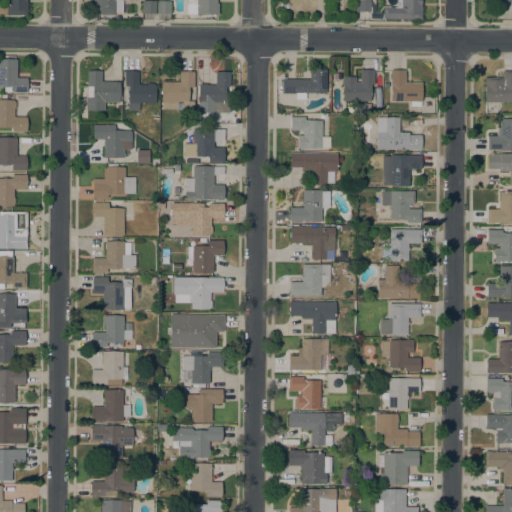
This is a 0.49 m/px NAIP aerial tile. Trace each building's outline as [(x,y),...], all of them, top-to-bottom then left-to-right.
[(26,0),(26,15),(6,15),(6,14),(0,14),(0,5),(6,5),(6,0),(26,0)] [(122,0),(122,13),(114,13),(114,15),(95,15),(95,8),(93,8),(93,0),(122,0)] [(216,0),(216,3),(218,3),(217,15),(185,14),(185,4),(187,4),(187,0),(216,0)] [(354,12),(354,0),(369,0),(369,3),(372,3),(372,12),(354,12)] [(395,0),(420,0),(420,6),(421,6),(421,20),(382,19),(382,6),(389,6),(389,8),(393,8),(395,0)] [(155,14),(141,13),(141,1),(155,1),(155,14)] [(170,1),(169,14),(156,14),(156,1),(170,1)] [(16,78),(26,78),(26,93),(11,93),(11,87),(0,87),(0,59),(16,60),(16,78)] [(308,79),(308,69),(325,70),(325,93),(294,93),(294,94),(280,93),(280,79),(308,79)] [(341,101),(342,85),(341,85),(341,77),(355,77),(355,82),(359,83),(359,70),(373,70),(373,85),(370,85),(369,101),(341,101)] [(390,70),(403,70),(403,83),(421,83),(421,102),(420,102),(419,107),(410,107),(410,102),(389,102),(390,70)] [(101,71),(101,81),(118,82),(118,103),(103,102),(103,110),(85,110),(85,98),(86,98),(86,71),(101,71)] [(138,71),(138,85),(146,85),(146,83),(153,83),(153,85),(154,85),(154,103),(138,103),(138,111),(127,111),(127,86),(123,86),(123,71),(138,71)] [(511,102),(483,102),(484,78),(502,78),(502,71),(511,71),(511,102)] [(179,82),(179,72),(193,72),(193,87),(187,87),(187,101),(192,101),(192,109),(161,109),(161,103),(161,82),(179,82)] [(214,72),(229,72),(229,87),(224,87),(224,102),(228,102),(228,113),(197,113),(198,85),(199,85),(199,84),(206,84),(206,85),(214,85),(214,72)] [(0,100),(13,100),(13,102),(15,102),(15,108),(13,108),(13,117),(26,117),(26,132),(11,132),(11,127),(0,127),(0,100)] [(321,137),(329,137),(329,148),(304,148),(304,149),(296,149),(297,136),(302,136),(302,131),(290,130),(290,117),(304,117),(304,121),(321,121),(321,137)] [(376,118),(398,118),(398,133),(408,133),(408,135),(420,135),(420,149),(376,149),(376,118)] [(511,150),(487,150),(487,136),(496,136),(497,128),(499,128),(499,119),(511,119),(511,150)] [(114,125),(113,131),(130,131),(130,144),(123,144),(123,158),(102,158),(102,139),(92,139),(92,125),(114,125)] [(183,156),(183,144),(192,144),(192,129),(224,129),(223,142),(213,141),(213,148),(223,148),(223,162),(208,162),(208,157),(193,156),(183,156)] [(0,138),(16,138),(15,156),(26,156),(26,171),(10,171),(10,165),(0,165),(0,138)] [(148,150),(148,163),(136,163),(136,150),(148,150)] [(336,172),(333,172),(333,183),(325,183),(325,185),(311,185),(311,170),(302,170),(302,167),(289,167),(289,153),(336,153),(336,172)] [(382,156),(389,156),(389,155),(420,155),(420,169),(407,169),(407,172),(408,172),(408,178),(408,187),(389,187),(389,185),(381,185),(382,156)] [(511,155),(511,186),(509,186),(509,171),(499,171),(499,169),(486,169),(487,155),(511,155)] [(103,179),(103,169),(105,169),(105,167),(107,167),(107,165),(116,165),(116,167),(124,167),(124,177),(134,177),(134,194),(123,194),(123,195),(106,194),(106,199),(92,198),(92,179),(103,179)] [(184,199),(184,178),(192,178),(192,166),(223,167),(223,175),(212,175),(212,185),(223,185),(222,200),(184,199)] [(0,179),(11,179),(11,175),(26,175),(25,189),(12,189),(12,198),(14,198),(14,205),(12,205),(12,206),(0,206),(0,179)] [(289,221),(289,208),(301,208),(301,205),(301,200),(301,190),(320,190),(320,191),(328,191),(328,208),(320,208),(320,215),(324,215),(324,219),(320,219),(320,221),(289,221)] [(413,191),(413,204),(407,204),(407,209),(420,209),(420,223),(405,223),(405,219),(389,219),(389,206),(380,206),(380,191),(413,191)] [(511,223),(486,223),(486,209),(499,209),(499,192),(511,192),(511,223)] [(122,235),(102,235),(102,217),(91,217),(92,202),(107,203),(107,208),(123,209),(122,235)] [(203,204),(203,207),(208,207),(208,204),(222,204),(222,218),(210,218),(210,227),(211,227),(211,233),(210,233),(210,234),(191,234),(191,224),(170,224),(170,203),(203,204)] [(0,213),(15,213),(25,213),(26,249),(10,249),(11,250),(0,250),(0,213)] [(297,227),(297,226),(301,226),(301,227),(333,227),(333,251),(332,251),(332,260),(311,260),(311,258),(310,258),(310,244),(301,244),(301,243),(289,243),(289,227),(297,227)] [(389,229),(420,230),(420,243),(407,243),(407,261),(388,261),(389,229)] [(511,230),(511,262),(493,262),(493,249),(498,249),(498,244),(488,244),(488,248),(486,248),(486,230),(511,230)] [(222,241),(222,255),(212,255),(212,273),(191,273),(191,259),(186,259),(186,246),(191,246),(207,246),(207,241),(222,241)] [(123,242),(123,243),(130,243),(130,255),(134,255),(134,269),(128,269),(128,270),(124,270),(124,269),(119,269),(117,269),(106,269),(106,273),(91,273),(91,258),(104,258),(104,242),(123,242)] [(0,256),(12,257),(12,273),(25,273),(25,288),(10,288),(10,284),(0,283),(0,256)] [(329,264),(329,282),(322,287),(320,287),(320,296),(288,296),(288,282),(301,282),(301,280),(300,280),(300,274),(301,274),(301,264),(329,264)] [(376,298),(376,280),(378,280),(378,266),(396,266),(396,280),(406,280),(406,284),(419,284),(419,298),(376,298)] [(511,297),(485,297),(486,284),(498,284),(498,266),(511,266),(511,297)] [(130,309),(122,309),(122,310),(101,310),(101,292),(91,291),(91,277),(106,277),(106,283),(120,283),(120,279),(130,279),(130,309)] [(222,292),(209,292),(209,301),(211,301),(210,307),(209,307),(209,309),(190,309),(190,303),(174,303),(174,295),(172,295),(172,277),(222,278),(222,292)] [(14,312),(24,312),(24,327),(9,327),(9,328),(0,328),(0,294),(14,294),(14,312)] [(334,302),(334,334),(311,333),(311,319),(301,318),(301,316),(288,316),(288,302),(334,302)] [(511,303),(511,335),(508,335),(508,320),(498,320),(498,318),(485,318),(485,303),(511,303)] [(388,304),(419,304),(419,318),(406,318),(406,321),(408,321),(407,325),(406,325),(406,335),(388,335),(388,334),(379,333),(379,319),(388,319),(388,304)] [(223,315),(222,332),(215,331),(215,348),(169,348),(169,314),(223,315)] [(122,330),(124,330),(124,323),(131,323),(131,340),(122,340),(122,343),(122,345),(118,345),(118,343),(105,343),(105,347),(90,347),(90,332),(104,333),(104,324),(102,324),(102,317),(104,317),(104,316),(122,316),(122,330)] [(0,335),(9,335),(9,331),(24,331),(24,346),(12,345),(12,354),(13,354),(13,362),(0,362),(0,335)] [(327,339),(327,355),(319,355),(319,371),(287,370),(288,356),(297,356),(297,348),(300,348),(300,339),(327,339)] [(405,340),(412,340),(412,353),(406,353),(406,358),(419,358),(418,372),(404,371),(404,368),(388,368),(388,357),(380,357),(380,341),(388,341),(388,340),(405,340)] [(497,360),(498,342),(511,342),(511,373),(485,373),(485,359),(497,360)] [(122,367),(126,367),(126,379),(120,379),(120,386),(105,386),(105,384),(90,384),(90,370),(101,370),(101,352),(122,352),(122,367)] [(222,352),(222,355),(222,364),(222,367),(209,367),(209,383),(190,383),(190,382),(180,382),(181,356),(206,356),(206,352),(222,352)] [(0,370),(12,370),(24,370),(23,384),(14,384),(13,403),(0,402),(0,370)] [(294,395),(300,395),(300,391),(287,390),(287,377),(302,377),(302,380),(319,381),(318,409),(294,409),(294,395)] [(418,379),(418,392),(406,392),(406,410),(379,409),(379,386),(387,386),(387,378),(418,379)] [(492,392),(485,392),(485,379),(501,379),(501,382),(511,382),(511,411),(492,411),(492,402),(492,392)] [(221,389),(221,404),(211,404),(211,422),(190,422),(190,408),(180,408),(180,394),(198,395),(198,389),(221,389)] [(122,405),(129,405),(129,417),(122,417),(122,422),(90,422),(90,407),(103,407),(103,390),(122,390),(122,405)] [(0,412),(8,413),(8,409),(23,409),(22,424),(11,424),(11,429),(22,429),(22,444),(9,444),(9,440),(0,439),(0,412)] [(331,444),(310,444),(310,429),(300,429),(300,427),(287,427),(288,412),(341,413),(341,423),(333,423),(333,435),(331,435),(331,444)] [(383,430),(374,430),(374,413),(397,413),(397,429),(406,429),(406,431),(419,431),(418,446),(383,446),(383,430)] [(503,415),(511,415),(511,443),(495,443),(495,428),(484,428),(484,415),(503,415)] [(90,440),(91,425),(122,426),(122,427),(132,427),(132,445),(121,444),(121,457),(100,457),(100,440),(90,440)] [(172,448),(172,441),(171,441),(171,427),(191,427),(192,430),(206,430),(206,426),(221,426),(221,440),(208,440),(208,449),(209,449),(209,457),(178,457),(178,448),(172,448)] [(0,449),(23,449),(23,463),(11,463),(11,480),(0,480),(0,449)] [(300,465),(287,465),(287,449),(293,449),(293,450),(304,450),(303,452),(323,452),(323,456),(331,456),(330,473),(326,472),(326,473),(332,473),(332,483),(300,482),(300,465)] [(401,452),(401,450),(418,450),(418,465),(406,465),(406,484),(380,483),(380,473),(382,473),(383,467),(377,467),(377,454),(383,454),(383,452),(401,452)] [(511,451),(511,485),(501,485),(502,470),(497,470),(497,467),(484,467),(484,451),(511,451)] [(103,472),(102,472),(102,463),(122,464),(122,478),(133,479),(133,491),(105,491),(105,496),(90,495),(90,480),(103,481),(103,472)] [(211,463),(210,482),(221,482),(220,496),(205,496),(205,490),(189,490),(190,463),(211,463)] [(0,511),(0,485),(1,485),(1,501),(11,501),(11,503),(23,503),(23,511),(0,511)] [(298,489),(319,489),(319,488),(335,488),(335,511),(287,511),(287,507),(298,507),(298,489)] [(484,511),(485,506),(502,506),(502,488),(506,488),(506,489),(511,489),(511,511),(484,511)] [(405,506),(417,507),(417,511),(374,511),(374,498),(379,498),(379,489),(405,489),(405,506)] [(100,511),(100,500),(129,500),(129,511),(100,511)] [(205,504),(205,500),(220,500),(220,511),(188,511),(188,504),(205,504)]
